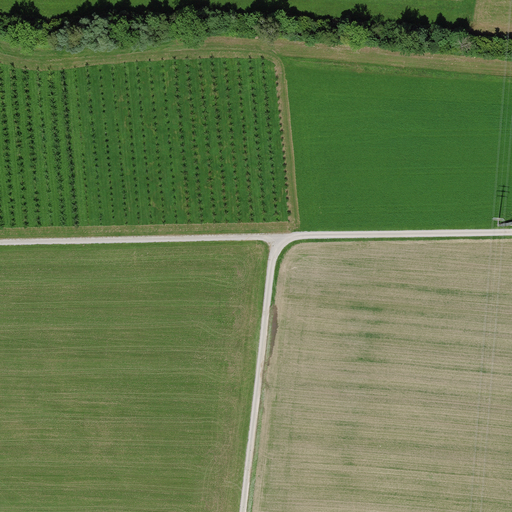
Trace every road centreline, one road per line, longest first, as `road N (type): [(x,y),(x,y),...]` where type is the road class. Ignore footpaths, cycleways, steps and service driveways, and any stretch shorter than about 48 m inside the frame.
road 1 (track): [(511,230),(271,234),(241,511)]
road 2 (track): [(271,234),(0,239)]
